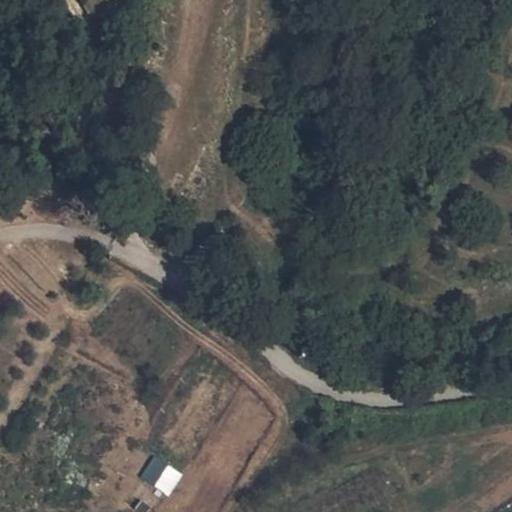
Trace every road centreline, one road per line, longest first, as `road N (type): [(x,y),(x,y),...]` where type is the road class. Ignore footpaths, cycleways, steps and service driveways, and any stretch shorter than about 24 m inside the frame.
road 1 (unclassified): [(511,391),(355,396),(306,378),(135,252)]
road 2 (track): [(54,0),(135,252)]
